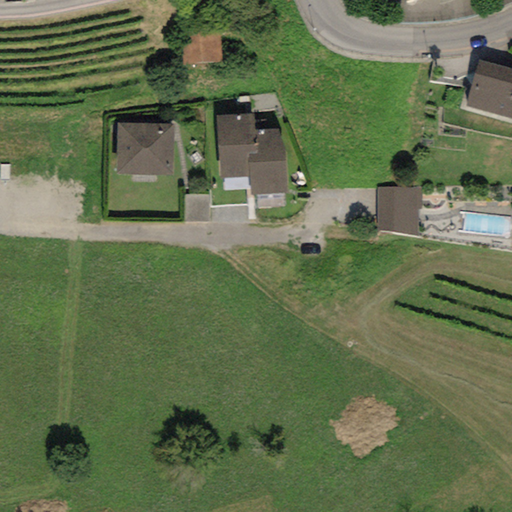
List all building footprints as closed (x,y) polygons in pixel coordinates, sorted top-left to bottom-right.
[(225,68),(224,37),(187,39),(188,70),(225,68)] [(511,68),(478,60),(465,107),(511,119),(511,68)] [(217,116),(220,178),(250,176),(251,194),(285,193),(282,129),(254,130),(254,114),(217,116)] [(174,124),(116,124),(115,174),(174,174),(174,124)] [(418,188),(377,188),(377,232),(419,232),(418,188)]
